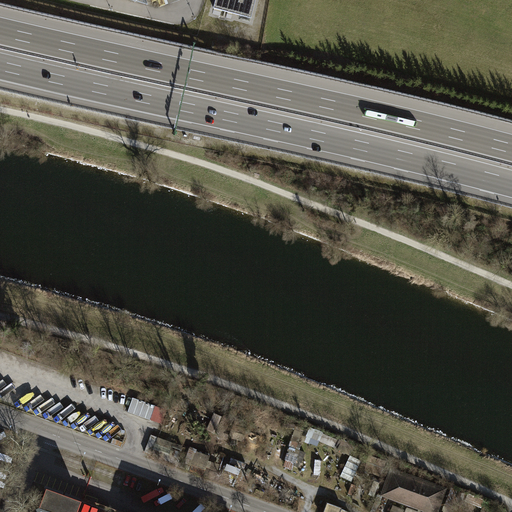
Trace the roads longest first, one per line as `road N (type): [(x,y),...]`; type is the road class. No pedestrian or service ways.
road 1 (track): [(0,315),(200,373),(511,501)]
road 2 (track): [(511,285),(265,185),(0,107)]
road 3 (motorway): [(511,148),(0,30)]
road 4 (motorway): [(0,65),(275,127)]
road 5 (motorway): [(0,78),(275,127)]
road 6 (motorway): [(275,127),(511,184)]
road 7 (unclassified): [(48,432),(266,511)]
